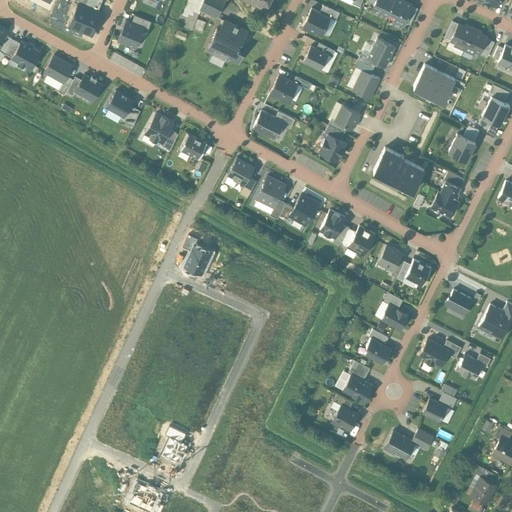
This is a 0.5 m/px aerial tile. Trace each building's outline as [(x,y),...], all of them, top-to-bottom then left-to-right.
[(81,2),(72,24),(95,33),(104,12),(99,10),(103,0),(85,0),(84,3),(81,2)] [(188,0),(183,14),(181,13),(177,22),(192,28),(200,8),(203,0),(188,0)] [(224,0),(203,0),(200,8),(216,16),(224,0)] [(265,5),(254,0),(250,9),(260,15),(265,5)] [(375,0),(374,4),(382,8),(380,11),(388,14),(394,0),(375,0)] [(394,0),(388,14),(389,15),(389,13),(395,15),(394,18),(394,19),(404,24),(404,23),(404,24),(408,15),(406,15),(412,3),(405,0),(394,0)] [(318,10),(311,6),(303,24),(323,33),(331,15),(336,18),(340,11),(321,2),(318,10)] [(224,18),(219,28),(217,26),(212,37),(208,46),(212,49),(211,51),(227,59),(228,56),(238,61),(243,51),(236,48),(240,40),(242,40),(247,30),(224,18)] [(144,26),(127,19),(118,39),(136,46),(144,26)] [(464,25),(458,22),(450,40),(455,42),(454,44),(464,49),(474,27),(465,23),(464,25)] [(474,27),(464,49),(473,53),(474,51),(479,53),(487,36),(481,33),(482,31),(477,28),(474,27)] [(187,33),(178,29),(175,36),(184,40),(187,33)] [(366,56),(383,65),(394,45),(377,36),(366,56)] [(40,50),(21,40),(12,57),(18,60),(16,64),(23,68),(26,64),(31,67),(40,50)] [(308,44),(302,58),(321,67),(328,53),(332,55),(335,49),(318,40),(315,47),(308,44)] [(511,46),(505,44),(497,61),(509,66),(511,67),(511,46)] [(114,50),(109,59),(138,74),(143,65),(114,50)] [(73,64),(54,53),(44,71),(63,81),(73,64)] [(463,81),(424,62),(413,85),(442,98),(448,85),(458,90),(463,81)] [(362,69),(352,89),(367,96),(370,97),(379,78),(362,69)] [(91,76),(84,72),(75,89),(93,99),(103,82),(96,79),(97,77),(96,77),(95,78),(92,76),(92,75),(91,76)] [(290,79),(275,72),(267,91),(287,100),(296,82),(308,88),(311,82),(293,73),(290,79)] [(491,94),(481,115),(500,124),(510,104),(505,101),(509,91),(493,83),(488,93),(491,94)] [(116,89),(107,105),(124,115),(133,99),(116,89)] [(327,116),(325,121),(342,129),(345,124),(354,128),(361,112),(339,102),(331,117),(327,116)] [(279,121),(288,125),(292,117),(275,109),(272,115),(257,108),(249,124),(272,136),(279,121)] [(162,142),(174,121),(153,110),(141,131),(162,142)] [(339,137),(342,129),(325,121),(321,130),(324,131),(315,151),(335,160),(344,140),(339,137)] [(464,158),(476,129),(463,124),(459,134),(454,131),(446,151),(464,158)] [(199,155),(207,140),(190,131),(182,146),(199,155)] [(425,168),(385,148),(373,172),(413,193),(425,168)] [(249,164),(231,155),(222,173),(240,182),(249,164)] [(461,176),(443,168),(426,204),(450,216),(459,198),(455,197),(458,191),(455,190),(461,176)] [(272,213),(278,200),(272,197),(280,182),(262,173),(250,197),(266,205),(262,212),(270,216),(272,213)] [(511,184),(506,181),(498,199),(511,205),(511,184)] [(240,191),(247,195),(250,189),(243,185),(240,191)] [(302,224),(315,200),(293,189),(285,203),(278,200),(272,213),(280,217),(282,213),(302,224)] [(335,236),(342,223),(345,216),(330,208),(320,228),(335,236)] [(342,223),(335,236),(333,239),(340,243),(349,226),(342,223)] [(356,230),(347,245),(363,254),(375,233),(359,224),(356,230)] [(347,245),(356,230),(349,226),(340,243),(347,246),(347,245)] [(191,246),(184,262),(202,269),(211,247),(195,240),(198,234),(188,230),(183,243),(191,246)] [(387,243),(379,261),(394,268),(403,250),(387,243)] [(431,266),(413,257),(411,263),(404,275),(405,275),(422,284),(431,266)] [(404,275),(411,263),(405,260),(397,276),(403,279),(405,275),(404,275)] [(444,302),(464,313),(469,305),(467,304),(471,297),(453,288),(450,295),(449,294),(444,302)] [(388,302),(398,307),(403,298),(388,290),(383,300),(388,302)] [(476,291),(473,298),(477,300),(481,293),(476,291)] [(490,302),(478,325),(502,337),(511,317),(511,303),(507,301),(503,309),(490,302)] [(400,328),(408,313),(405,311),(398,307),(388,302),(384,310),(385,310),(382,317),(400,328)] [(371,335),(384,343),(388,336),(372,327),(368,334),(371,336),(371,335)] [(443,346),(447,339),(430,331),(419,355),(424,357),(422,359),(434,365),(436,362),(443,366),(448,354),(451,349),(443,346)] [(364,352),(383,362),(391,347),(384,343),(371,335),(371,336),(366,344),(368,346),(364,352)] [(463,347),(447,339),(443,346),(451,349),(448,354),(457,358),(463,347)] [(456,369),(475,378),(484,360),(465,350),(456,369)] [(351,372),(363,379),(370,367),(355,359),(348,371),(351,373),(351,372)] [(342,388),(364,400),(373,384),(363,379),(351,372),(351,373),(342,388)] [(441,388),(451,392),(454,386),(444,381),(441,388)] [(333,399),(341,404),(341,403),(349,407),(352,400),(337,392),(333,399)] [(448,406),(429,397),(422,412),(440,421),(448,406)] [(341,403),(341,404),(332,419),(332,421),(340,425),(341,424),(350,429),(358,413),(349,407),(341,403)] [(487,418),(483,427),(489,430),(493,421),(487,418)] [(168,434),(160,451),(178,459),(186,442),(180,439),(183,431),(168,424),(164,432),(168,434)] [(511,431),(499,424),(494,433),(500,436),(507,439),(511,431)] [(433,435),(417,427),(411,440),(415,442),(427,448),(433,435)] [(411,440),(393,431),(384,448),(407,459),(415,442),(411,440)] [(507,439),(500,436),(492,450),(499,454),(498,455),(509,461),(511,455),(511,443),(510,441),(507,439)] [(497,474),(486,468),(482,476),(493,482),(497,474)] [(480,475),(470,494),(485,502),(495,483),(493,482),(482,476),(480,475)] [(137,478),(128,499),(150,509),(148,511),(158,511),(163,502),(154,497),(159,488),(152,485),(153,483),(147,480),(146,482),(137,478)] [(449,489),(445,496),(455,502),(459,495),(449,489)] [(466,498),(462,505),(472,511),(477,504),(466,498)]
